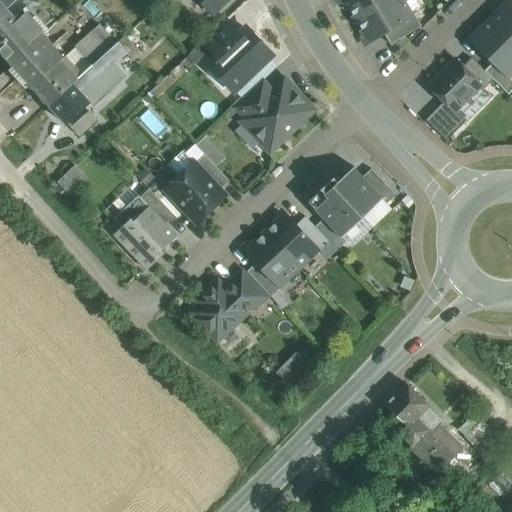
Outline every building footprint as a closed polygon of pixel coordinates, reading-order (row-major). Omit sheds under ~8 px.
[(0,0),(0,31),(14,18),(7,10),(16,0),(0,0)] [(229,0),(199,0),(213,15),(229,0)] [(345,0),(345,1),(356,19),(387,0),(345,0)] [(400,0),(387,0),(356,19),(367,37),(377,39),(385,34),(412,18),(411,17),(400,0)] [(511,2),(510,0),(491,20),(511,41),(511,2)] [(14,18),(0,31),(0,51),(12,65),(45,35),(22,11),(14,18)] [(412,18),(385,34),(391,45),(422,26),(415,15),(411,17),(412,18)] [(241,34),(227,19),(188,56),(192,61),(207,47),(216,57),(241,34)] [(511,71),(511,41),(491,20),(471,40),(494,62),(508,76),(511,71)] [(117,44),(100,25),(101,25),(100,25),(90,34),(107,53),(117,44)] [(272,56),(246,28),(241,34),(216,57),(209,63),(235,91),(272,56)] [(64,57),(32,86),(49,105),(90,69),(107,53),(90,34),(76,46),(77,47),(65,57),(64,57)] [(45,35),(12,65),(31,86),(32,86),(64,57),(45,35)] [(141,53),(125,36),(119,42),(128,52),(126,53),(133,61),(141,53)] [(90,69),(49,105),(67,124),(91,103),(94,106),(111,91),(99,78),(126,53),(128,52),(119,42),(117,44),(107,53),(90,69)] [(481,84),(457,60),(430,87),(444,102),(454,111),(455,111),(469,96),(473,94),(476,91),(478,87),(481,84)] [(508,76),(494,62),(485,71),(509,94),(511,90),(511,81),(507,77),(508,76)] [(314,110),(286,80),(272,92),(247,116),(242,121),(253,133),(263,138),(273,148),(314,110)] [(262,82),(237,106),(247,116),(272,92),(262,82)] [(454,111),(444,102),(426,120),(447,141),(466,121),(455,111),(454,111)] [(218,164),(227,156),(207,134),(198,143),(218,164)] [(230,181),(205,155),(195,164),(220,190),(230,181)] [(194,163),(166,189),(198,222),(225,196),(220,190),(195,164),(194,163)] [(59,181),(71,195),(89,179),(77,165),(59,181)] [(355,167),(339,182),(334,177),(308,202),(324,218),(341,237),(341,238),(343,237),(383,199),(384,198),(383,197),(383,198),(363,177),(355,168),(355,167)] [(396,195),(372,169),(363,177),(383,198),(383,197),(384,198),(383,199),(387,203),(396,195)] [(161,201),(150,189),(141,197),(150,207),(152,209),(161,201)] [(152,209),(150,207),(134,221),(162,251),(177,236),(152,209)] [(315,227),(306,216),(297,225),(319,248),(319,249),(320,251),(329,242),(315,227)] [(297,225),(291,218),(281,218),(266,232),(299,268),(319,249),(319,248),(297,225)] [(324,218),(315,227),(329,242),(337,250),(347,241),(343,237),(341,238),(341,237),(324,218)] [(134,221),(132,219),(114,235),(147,270),(164,254),(162,251),(134,221)] [(266,232),(251,246),(250,257),(256,263),(279,287),(279,286),(299,268),(266,232)] [(279,287),(256,263),(247,271),(271,296),(281,288),(279,286),(279,287)] [(266,297),(242,272),(231,282),(234,284),(253,305),(256,307),(266,297)] [(234,284),(227,291),(216,291),(213,287),(200,300),(200,321),(218,340),(247,312),(246,311),(253,305),(234,284)] [(275,369),(293,383),(314,358),(296,344),(275,369)] [(429,405),(407,383),(387,404),(398,415),(409,426),(433,449),(442,439),(430,426),(428,428),(417,418),(429,405)] [(398,415),(389,424),(388,423),(378,434),(390,445),(401,434),(409,426),(398,415)] [(482,420),(466,437),(475,445),(491,429),(482,420)] [(433,449),(409,426),(401,434),(412,445),(410,447),(438,474),(448,464),(433,449)] [(442,439),(433,449),(448,464),(462,448),(447,434),(442,439)] [(473,459),(462,448),(448,464),(456,472),(462,466),(464,468),(473,459)] [(405,481),(383,460),(368,476),(390,496),(405,481)]
